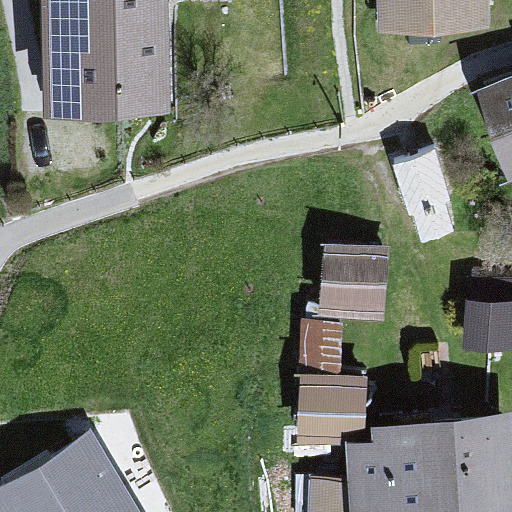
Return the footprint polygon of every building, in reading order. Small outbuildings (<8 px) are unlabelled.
[(165,0),(38,0),(43,119),(103,117),(170,114),(165,0)] [(493,0),(391,0),(393,26),(494,22),(493,0)] [(511,80),(485,90),(511,167),(511,166),(511,80)] [(439,146),(392,163),(421,241),(468,224),(439,146)] [(397,253),(328,250),(326,312),(394,315),(397,253)] [(511,281),(473,280),(471,346),(511,347),(511,281)] [(310,312),(309,360),(340,360),(341,313),(310,312)] [(376,380),(311,378),(309,438),(374,440),(376,380)] [(367,446),(370,511),(511,511),(511,419),(395,428),(395,443),(367,446)] [(139,511),(99,442),(0,498),(0,511),(139,511)] [(351,511),(353,467),(314,465),(311,511),(351,511)]
